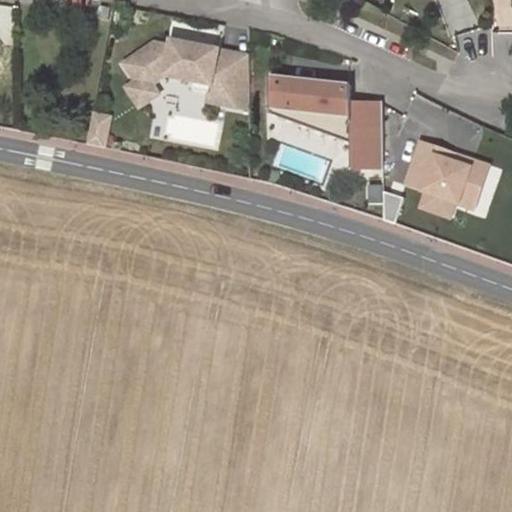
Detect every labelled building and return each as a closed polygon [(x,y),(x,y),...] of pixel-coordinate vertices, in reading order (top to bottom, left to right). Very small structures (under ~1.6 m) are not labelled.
[(113,9),(103,7),(100,18),(111,20),(113,9)] [(253,110),(253,58),(185,43),(175,41),(175,45),(160,42),(129,63),(141,81),(156,84),(169,75),(198,81),(196,90),(213,93),(211,101),(253,110)] [(352,105),(353,105),(353,88),(273,79),(352,109),(352,105)] [(369,170),(385,170),(384,105),(353,105),(352,105),(352,109),(273,79),(273,115),(353,145),(353,150),(369,150),(369,170)] [(162,93),(156,84),(141,81),(132,87),(144,105),(162,93)] [(475,210),(485,181),(469,175),(471,171),(453,164),(456,156),(422,145),(407,187),(475,210)] [(369,150),(353,150),(353,170),(369,170),(369,150)] [(469,175),(485,181),(490,168),(456,156),(453,164),(471,171),(469,175)]
